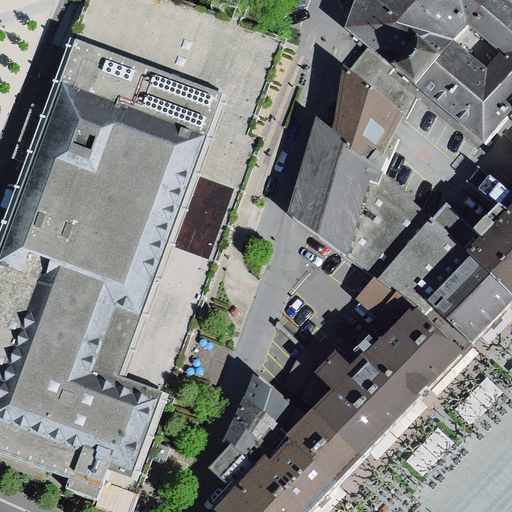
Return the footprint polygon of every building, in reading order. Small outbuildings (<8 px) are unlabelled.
[(281,42),(162,0),(94,0),(0,261),(0,471),(112,511),(126,511),(145,459),(150,445),(260,140),(247,135),(281,42)] [(415,30),(440,52),(453,37),(467,23),(441,0),(354,0),(344,26),(369,45),(389,61),(415,30)] [(500,50),(511,48),(511,0),(441,0),(467,23),(500,50)] [(486,65),(500,50),(467,23),(453,37),(486,65)] [(414,83),(440,52),(415,30),(389,61),(395,66),(414,83)] [(414,83),(483,141),(486,65),(453,37),(440,52),(414,83)] [(369,45),(350,69),(402,113),(407,117),(417,96),(389,73),(395,66),(389,61),(369,45)] [(511,48),(500,50),(486,65),(483,141),(511,105),(511,48)] [(339,80),(331,127),(377,166),(395,127),(402,113),(350,69),(342,62),(339,80)] [(377,166),(331,127),(315,114),(288,210),(345,255),(368,178),(378,182),(383,170),(377,166)] [(475,188),(488,173),(479,165),(467,181),(475,188)] [(368,178),(345,255),(373,275),(377,277),(430,216),(383,170),(378,182),(368,178)] [(501,208),(511,196),(511,192),(488,173),(475,188),(501,208)] [(511,293),(511,196),(501,208),(480,232),(464,248),(469,252),(511,293)] [(445,200),(430,216),(377,277),(395,289),(412,300),(425,313),(432,305),(425,298),(469,252),(464,248),(480,232),(445,200)] [(474,345),(511,304),(511,293),(469,252),(425,298),(432,305),(474,345)] [(377,277),(373,275),(355,297),(374,313),(395,289),(377,277)] [(395,289),(374,313),(387,325),(412,300),(395,289)] [(388,428),(466,353),(425,313),(412,300),(387,325),(348,363),(334,349),(332,351),(318,365),(313,370),(314,371),(330,386),(355,410),(363,402),(388,428)] [(466,353),(474,345),(432,305),(425,313),(466,353)] [(318,365),(332,351),(316,335),(303,349),(318,365)] [(311,405),(330,386),(314,371),(300,398),(311,405)] [(285,432),(306,411),(254,373),(249,385),(245,394),(285,432)] [(337,483),(388,428),(363,402),(355,410),(330,386),(311,405),(306,411),(285,432),(289,436),(337,483)] [(285,432),(245,394),(236,414),(274,451),(289,436),(285,432)] [(274,451),(236,414),(223,440),(227,443),(252,463),(263,452),(268,457),(274,451)] [(241,511),(307,511),(337,483),(289,436),(274,451),(268,457),(263,452),(252,463),(229,486),(222,494),(241,511)] [(252,463),(227,443),(208,466),(229,486),(252,463)] [(241,511),(222,494),(211,505),(215,509),(212,511),(241,511)]
